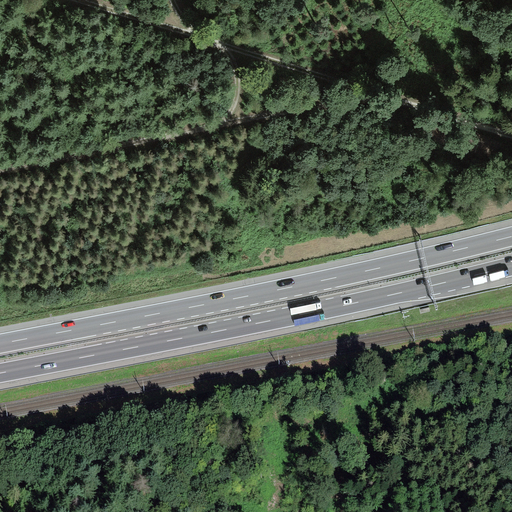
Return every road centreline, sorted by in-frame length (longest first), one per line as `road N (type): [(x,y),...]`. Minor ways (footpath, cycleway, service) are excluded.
road 1 (motorway): [(0,373),(511,266)]
road 2 (motorway): [(511,236),(0,343)]
road 3 (track): [(102,0),(224,39),(239,72),(234,102),(224,117),(0,162)]
road 4 (track): [(511,135),(224,39)]
road 5 (track): [(224,117),(376,92)]
